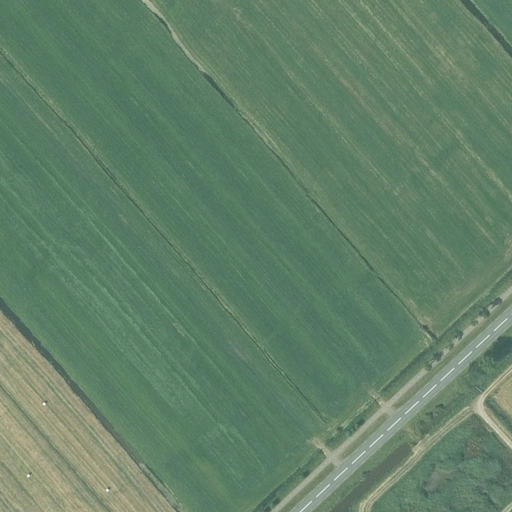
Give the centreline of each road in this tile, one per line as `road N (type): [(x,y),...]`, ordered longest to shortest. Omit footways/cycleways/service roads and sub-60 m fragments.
road 1 (primary): [(299,511),(511,315)]
road 2 (track): [(259,229),(374,395),(418,440)]
